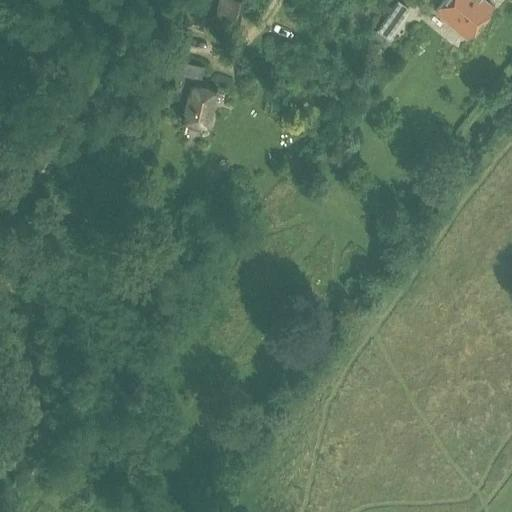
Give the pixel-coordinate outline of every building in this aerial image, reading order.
[(221,0),(215,25),(236,30),(243,3),(231,0),(221,0)] [(397,0),(377,29),(388,37),(408,8),(397,0)] [(446,0),(436,13),(466,37),(495,0),(446,0)] [(183,28),(202,31),(205,13),(187,9),(183,28)] [(186,126),(199,129),(200,125),(207,127),(216,88),(200,84),(204,66),(181,61),(175,85),(170,83),(168,88),(187,93),(180,120),(187,122),(186,126)] [(51,171),(52,163),(47,157),(38,156),(32,162),(32,170),(37,176),(45,177),(51,171)]
